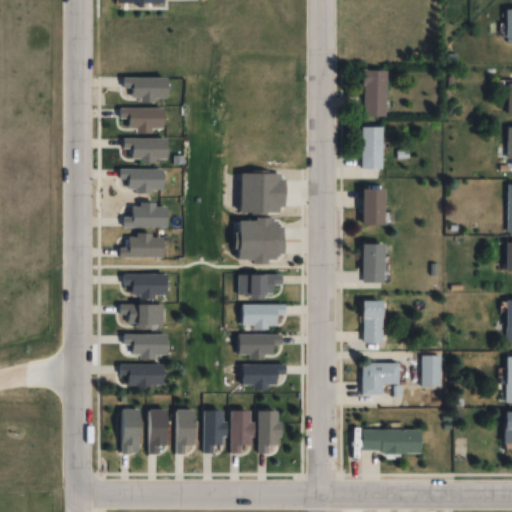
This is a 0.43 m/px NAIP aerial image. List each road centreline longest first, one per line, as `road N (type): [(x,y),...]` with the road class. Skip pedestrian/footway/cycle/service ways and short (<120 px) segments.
road 1 (tertiary): [(72,0),(75,500)]
road 2 (residential): [(326,0),(325,500)]
road 3 (tertiary): [(75,500),(325,500)]
road 4 (tertiary): [(325,500),(511,500)]
